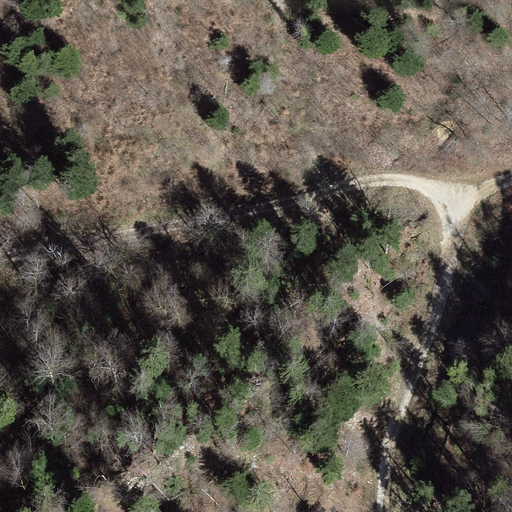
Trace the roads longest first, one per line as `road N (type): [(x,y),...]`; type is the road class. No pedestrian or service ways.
road 1 (track): [(0,261),(372,183),(423,182),(465,197)]
road 2 (track): [(385,511),(406,394),(465,197),(511,177)]
